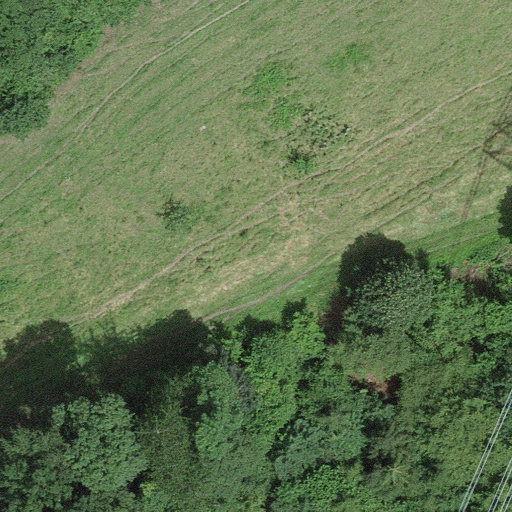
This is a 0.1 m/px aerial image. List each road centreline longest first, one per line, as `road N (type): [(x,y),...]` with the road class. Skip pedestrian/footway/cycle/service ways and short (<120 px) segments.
road 1 (track): [(0,429),(290,280),(511,130)]
road 2 (track): [(290,280),(511,211)]
